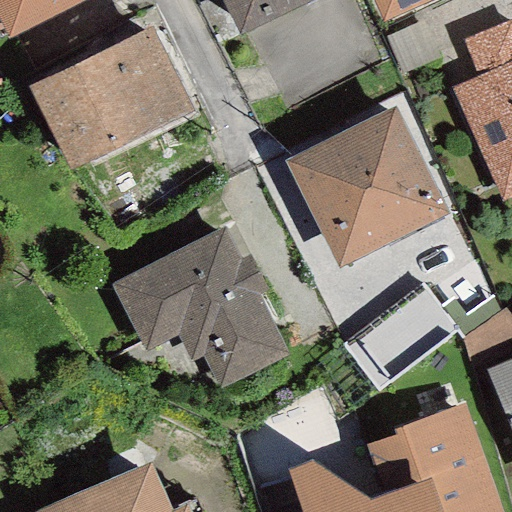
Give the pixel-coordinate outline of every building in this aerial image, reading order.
[(60,0),(0,0),(0,12),(7,27),(60,0)] [(229,0),(239,20),(280,0),(229,0)] [(511,39),(505,24),(468,40),(484,79),(460,89),(503,184),(511,179),(511,39)] [(81,157),(182,105),(144,32),(43,84),(81,157)] [(340,253),(437,205),(392,113),(294,161),(340,253)] [(234,265),(218,232),(117,282),(145,338),(179,321),(191,346),(206,339),(221,369),(273,343),(245,288),(256,282),(245,260),(234,265)] [(378,388),(457,329),(423,282),(344,342),(378,388)] [(457,329),(464,357),(468,364),(511,336),(511,305),(508,312),(499,304),(457,329)] [(511,360),(492,369),(511,415),(511,360)] [(59,393),(27,412),(40,434),(72,415),(59,393)] [(312,511),(487,511),(453,412),(401,430),(405,442),(301,477),(312,511)] [(168,511),(166,511),(144,463),(42,510),(42,511),(182,511),(180,507),(168,511)]
